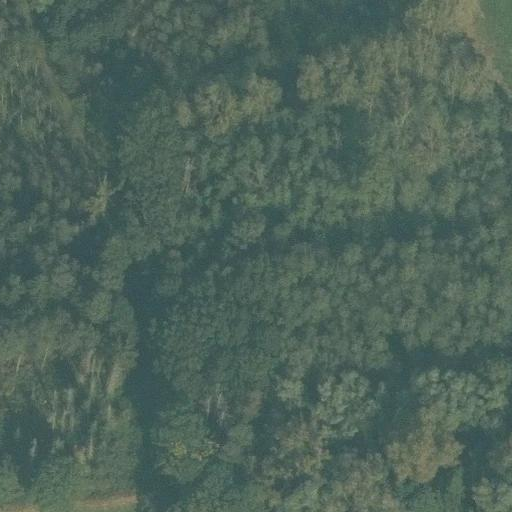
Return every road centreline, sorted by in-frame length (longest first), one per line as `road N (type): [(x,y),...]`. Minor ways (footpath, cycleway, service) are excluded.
road 1 (track): [(33,0),(110,173),(148,290),(167,511)]
road 2 (track): [(110,173),(163,123),(474,56)]
